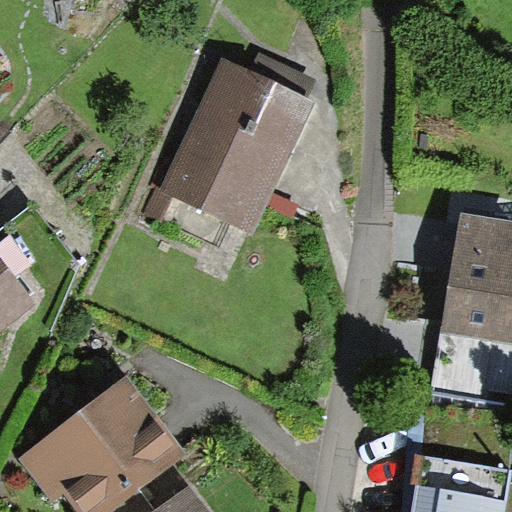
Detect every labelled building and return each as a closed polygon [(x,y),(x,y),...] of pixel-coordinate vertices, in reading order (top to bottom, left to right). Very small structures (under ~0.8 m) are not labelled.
[(250,232),(306,95),(212,57),(156,194),(250,232)] [(511,214),(451,208),(434,393),(511,402),(511,214)] [(0,328),(36,300),(0,255),(0,328)] [(103,511),(185,452),(127,375),(18,456),(57,509),(67,501),(75,511),(103,511)] [(414,454),(405,511),(498,511),(504,466),(414,454)] [(209,511),(190,488),(158,511),(209,511)]
